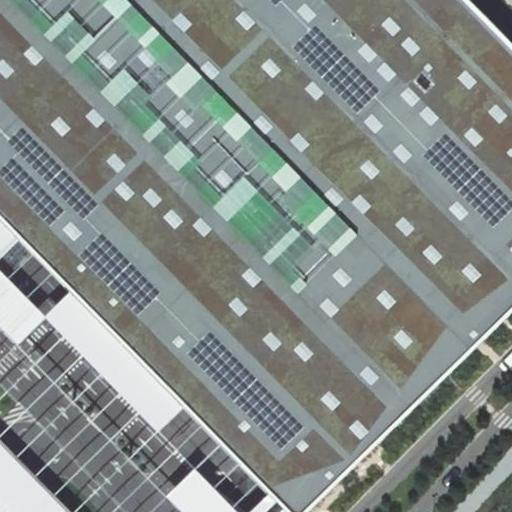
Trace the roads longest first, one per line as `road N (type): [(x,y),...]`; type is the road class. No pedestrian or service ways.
road 1 (unclassified): [(511,359),(360,511)]
road 2 (unclassified): [(422,511),(511,412)]
